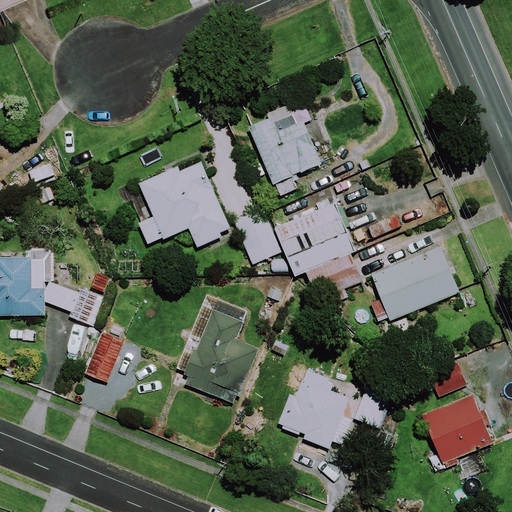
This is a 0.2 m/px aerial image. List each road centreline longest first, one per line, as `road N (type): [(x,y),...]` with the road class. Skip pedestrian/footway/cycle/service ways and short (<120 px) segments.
road 1 (residential): [(96,71),(270,0)]
road 2 (tertiary): [(442,0),(511,158)]
road 3 (residential): [(0,448),(153,511)]
